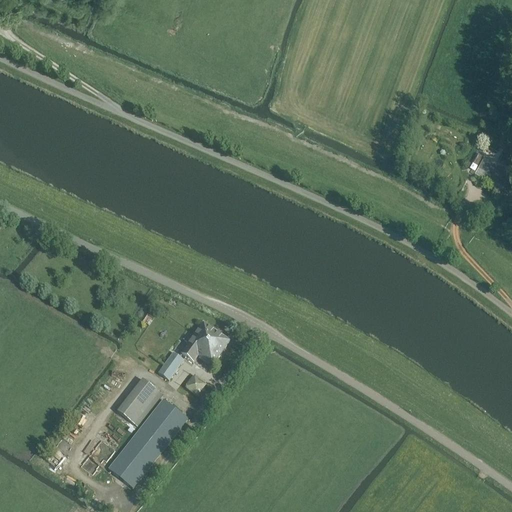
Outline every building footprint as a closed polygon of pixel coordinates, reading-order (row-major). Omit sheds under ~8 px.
[(501,138),(499,146),(511,151),(511,150),(511,142),(508,141),(509,136),(504,135),(503,138),(501,138)] [(484,158),(479,156),(474,165),(479,167),(484,158)] [(492,163),(486,159),(479,170),(499,182),(497,185),(504,189),(511,178),(504,174),(506,170),(492,163)] [(199,357),(203,360),(213,367),(230,342),(204,324),(182,356),(194,364),(199,357)] [(175,375),(184,362),(179,358),(174,354),(159,375),(164,378),(169,382),(175,375)] [(196,397),(205,385),(195,378),(186,389),(196,397)] [(138,429),(163,397),(143,381),(118,413),(138,429)] [(133,490),(188,420),(164,402),(109,471),(133,490)]
